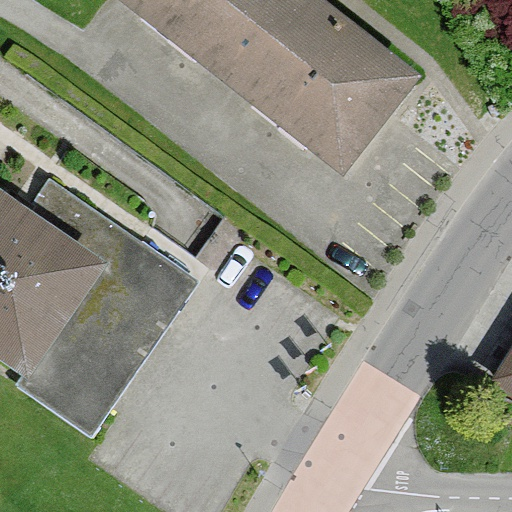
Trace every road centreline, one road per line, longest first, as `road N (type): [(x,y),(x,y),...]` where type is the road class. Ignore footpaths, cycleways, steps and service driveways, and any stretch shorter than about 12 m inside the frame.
road 1 (tertiary): [(511,196),(337,472)]
road 2 (residential): [(337,472),(427,495),(511,495)]
